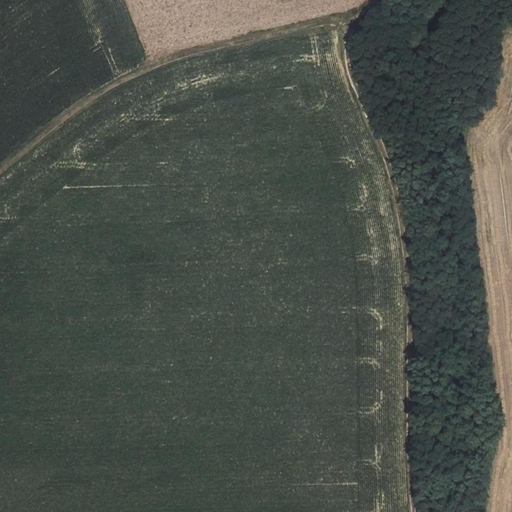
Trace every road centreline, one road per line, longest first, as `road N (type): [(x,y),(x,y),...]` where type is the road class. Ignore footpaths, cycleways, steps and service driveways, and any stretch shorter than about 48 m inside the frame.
road 1 (track): [(410,511),(395,189),(347,60),(351,24),(375,0)]
road 2 (track): [(0,169),(97,92),(162,61),(329,21),(351,24)]
